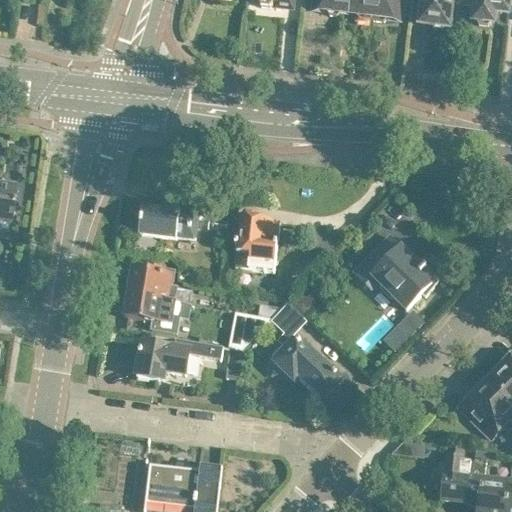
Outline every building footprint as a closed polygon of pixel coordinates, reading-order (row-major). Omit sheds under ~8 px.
[(256,0),(256,4),(259,5),(259,7),(261,9),(270,10),(273,8),(273,6),(284,8),(283,9),(291,10),(291,0),(256,0)] [(314,0),(313,13),(321,14),(322,12),(327,13),(327,15),(329,18),(337,19),(340,16),(340,14),(342,15),(343,0),(314,0)] [(343,0),(342,15),(356,16),(355,18),(358,21),(370,23),(372,0),(343,0)] [(372,0),(370,23),(384,24),(386,22),(386,20),(391,21),(391,23),(400,24),(402,0),(372,0)] [(423,0),(420,25),(431,26),(431,27),(434,31),(444,32),(447,29),(447,28),(449,29),(452,0),(423,0)] [(464,0),(464,7),(476,9),(474,22),(476,23),(476,24),(479,27),(488,28),(491,26),(491,25),(494,25),(495,14),(508,16),(510,0),(464,0)] [(0,239),(9,241),(16,189),(0,187),(0,239)] [(140,230),(139,236),(177,242),(178,239),(195,242),(199,219),(179,216),(180,213),(180,212),(180,211),(179,210),(179,209),(177,208),(176,208),(174,208),(173,208),(172,209),(172,210),(171,211),(171,212),(171,213),(142,209),(142,216),(137,215),(136,229),(140,230)] [(234,244),(234,248),(236,253),(234,271),(274,276),(280,225),(257,222),(254,217),(245,216),(241,221),(240,221),(238,241),(234,244)] [(427,291),(429,293),(434,288),(422,276),(427,271),(425,269),(422,271),(389,239),(354,275),(367,288),(375,280),(407,312),(427,291)] [(191,294),(171,291),(174,274),(163,272),(163,271),(146,269),(145,275),(133,273),(133,276),(130,275),(129,285),(131,285),(130,296),(189,306),(191,294)] [(125,307),(123,316),(126,317),(125,320),(152,324),(151,332),(177,337),(179,320),(188,322),(191,306),(189,306),(130,296),(127,307),(125,307)] [(287,351),(274,365),(294,383),(299,378),(325,401),(341,384),(336,379),(337,377),(334,374),(332,375),(298,344),(297,345),(291,339),(305,324),(306,325),(307,324),(288,306),(283,312),(274,321),(272,323),(285,336),(279,343),(287,351)] [(260,308),(258,319),(274,321),(283,312),(260,308)] [(260,335),(272,323),(274,321),(258,319),(236,315),(233,331),(260,335)] [(174,351),(143,346),(142,354),(140,353),(139,357),(141,357),(137,379),(159,383),(161,374),(186,379),(189,359),(221,364),(223,351),(175,343),(174,351)] [(230,352),(226,381),(239,383),(243,353),(230,352)] [(487,381),(511,406),(511,360),(501,372),(497,371),(487,381)] [(511,433),(511,406),(487,381),(477,391),(477,396),(461,412),(491,442),(506,427),(511,433)] [(488,464),(488,461),(489,454),(476,453),(475,461),(476,461),(474,464),(471,462),(461,458),(461,459),(463,460),(461,464),(448,462),(448,465),(439,464),(437,478),(446,479),(443,503),(480,508),(482,508),(486,480),(488,464)] [(488,461),(488,464),(498,465),(500,456),(489,454),(488,461)] [(195,511),(217,511),(222,471),(201,469),(200,474),(150,468),(147,497),(164,498),(163,507),(195,511)] [(506,511),(510,482),(486,480),(482,508),(480,508),(479,511),(506,511)]
